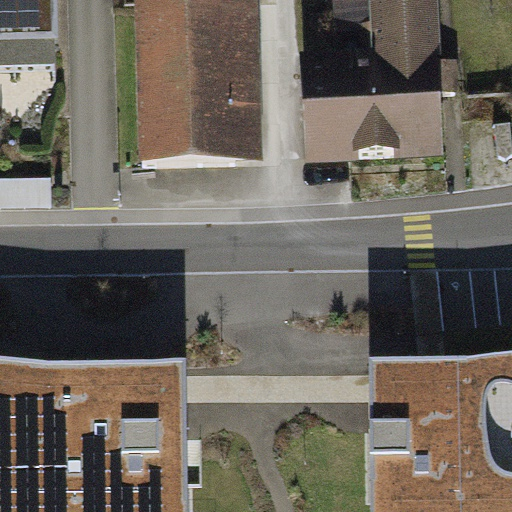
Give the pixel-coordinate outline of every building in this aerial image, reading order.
[(88,0),(0,0),(0,90),(15,91),(15,66),(90,65),(88,0)] [(390,71),(321,75),(327,177),(469,169),(459,0),(426,0),(386,2),(390,71)] [(269,11),(151,16),(158,178),(276,173),(269,11)] [(511,447),(511,327),(327,344),(340,492),(258,499),(258,511),(415,511),(413,478),(499,471),(498,449),(511,447)] [(0,511),(212,511),(213,364),(0,362),(0,511)]
